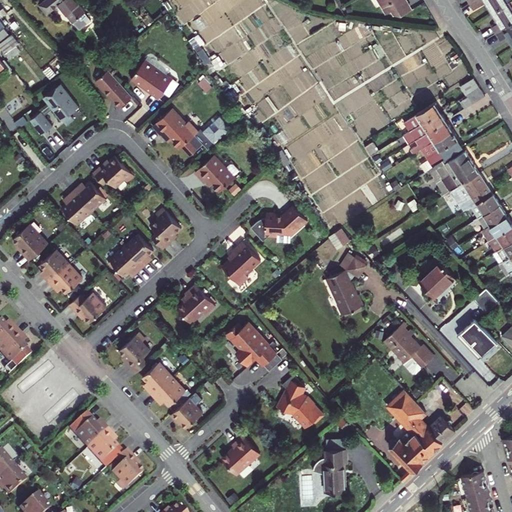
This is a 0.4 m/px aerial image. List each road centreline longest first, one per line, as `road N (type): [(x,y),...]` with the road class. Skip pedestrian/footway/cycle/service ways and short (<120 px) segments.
road 1 (residential): [(211,232),(113,137),(93,142),(0,228)]
road 2 (residential): [(77,354),(211,232)]
road 3 (residential): [(77,354),(172,460)]
road 4 (residential): [(511,103),(440,0)]
